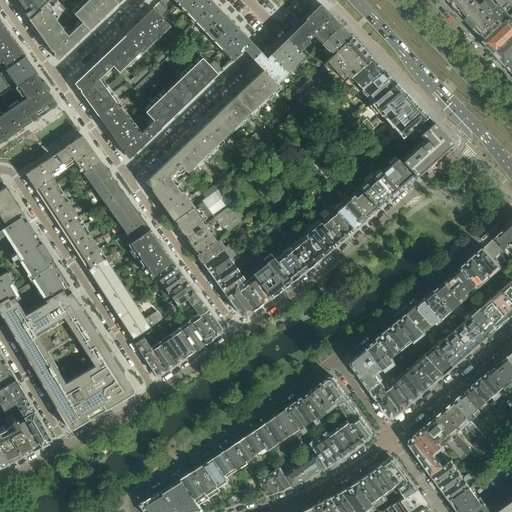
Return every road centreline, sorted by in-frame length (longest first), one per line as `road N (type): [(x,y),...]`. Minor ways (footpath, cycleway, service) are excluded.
road 1 (residential): [(475,135),(239,333)]
road 2 (residential): [(0,168),(13,174),(154,391)]
road 3 (residential): [(136,511),(138,490),(333,356)]
road 4 (residential): [(333,356),(511,203)]
road 5 (residential): [(277,30),(128,180)]
road 6 (residential): [(239,333),(128,180)]
road 7 (secondary): [(348,0),(475,135)]
road 8 (secondary): [(511,118),(396,0)]
road 9 (residential): [(511,333),(391,439)]
road 10 (residential): [(391,439),(340,475),(261,511)]
road 11 (residential): [(0,331),(65,446)]
road 12 (residential): [(511,93),(425,0)]
road 13 (residential): [(128,180),(58,79)]
